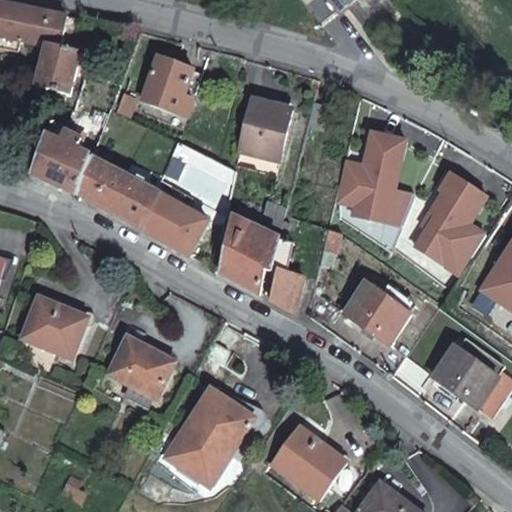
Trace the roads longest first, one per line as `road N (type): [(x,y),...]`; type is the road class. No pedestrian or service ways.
road 1 (residential): [(511,497),(310,344),(38,191),(0,184)]
road 2 (residential): [(66,0),(371,88),(511,172)]
